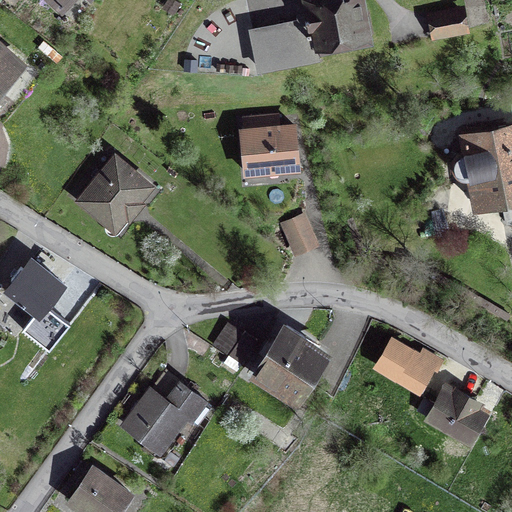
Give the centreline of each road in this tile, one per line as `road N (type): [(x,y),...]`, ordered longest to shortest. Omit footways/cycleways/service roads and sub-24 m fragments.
road 1 (residential): [(170,315),(278,302),(368,303),(511,384)]
road 2 (residential): [(170,315),(15,511)]
road 3 (residential): [(0,204),(170,315)]
